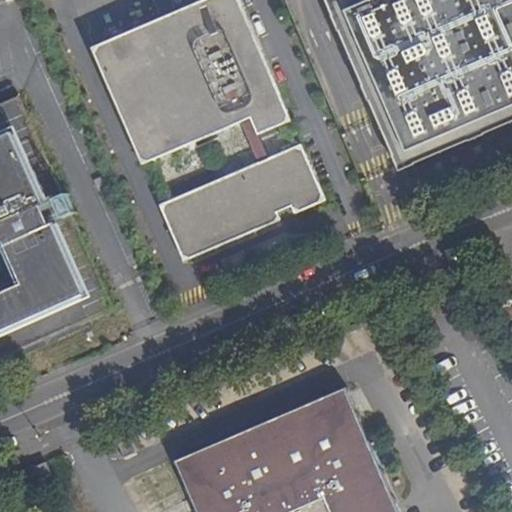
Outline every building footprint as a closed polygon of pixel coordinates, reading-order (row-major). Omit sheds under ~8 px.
[(202,0),(160,18),(167,35),(123,54),(117,37),(98,45),(96,46),(95,49),(95,52),(139,157),(141,160),(144,161),(147,161),(241,122),(258,162),(166,201),(163,203),(161,206),(161,209),(180,254),(182,257),(185,258),(188,258),(270,222),(274,221),(276,219),(276,216),(276,213),(290,206),(292,209),(295,210),(298,211),(320,201),(322,199),(322,196),(303,150),(300,148),(298,146),(295,147),(267,159),(256,134),(282,122),(286,120),(287,117),(287,114),(237,0),(202,0)] [(511,0),(326,0),(399,172),(511,123),(511,0)] [(160,18),(117,37),(123,54),(167,35),(160,18)] [(0,360),(8,357),(114,309),(19,96),(0,104),(0,360)] [(400,511),(348,388),(177,461),(199,511),(400,511)] [(130,465),(142,460),(133,438),(121,443),(130,465)] [(44,463),(26,471),(34,490),(52,482),(44,463)] [(54,487),(36,495),(43,511),(52,511),(64,508),(54,487)]
